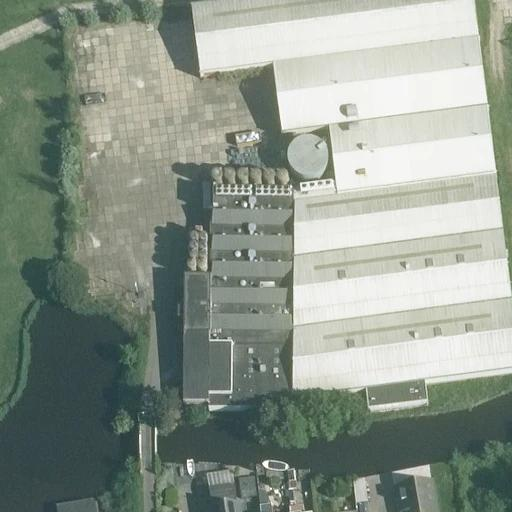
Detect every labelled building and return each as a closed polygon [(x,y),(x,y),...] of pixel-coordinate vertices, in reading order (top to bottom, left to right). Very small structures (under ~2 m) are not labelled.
[(211,191),(211,282),(186,282),(184,407),(209,407),(209,412),(292,413),(292,404),(366,395),(369,415),(428,407),(426,387),(511,375),(511,304),(496,180),(479,44),(478,41),(473,0),(283,0),(193,12),(201,80),(274,70),(283,138),(330,133),(337,187),(295,192),(296,193),(211,191)] [(307,145),(299,148),(292,154),(289,162),(290,171),(294,179),(302,184),(311,185),(319,183),(326,176),(329,168),(328,159),(324,151),(316,146),(307,145)] [(437,511),(432,483),(395,490),(399,511),(408,511),(411,511),(437,511)] [(240,511),(240,509),(233,510),(232,502),(236,502),(234,488),(210,492),(212,511),(240,511)] [(258,496),(260,511),(271,511),(271,508),(265,495),(258,496)]
